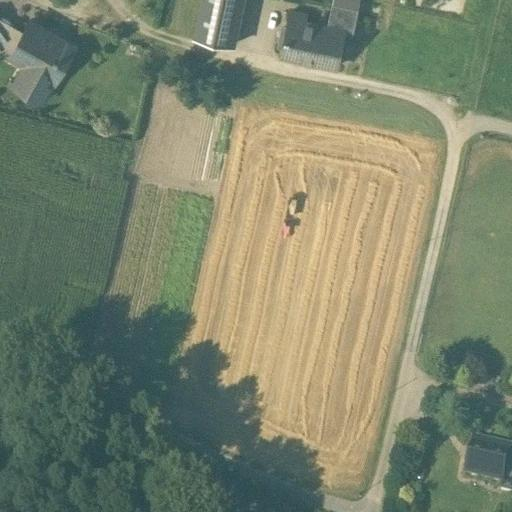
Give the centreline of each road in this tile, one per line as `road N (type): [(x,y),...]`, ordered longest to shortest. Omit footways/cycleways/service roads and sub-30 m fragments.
road 1 (unclassified): [(370,511),(457,140)]
road 2 (unclassified): [(0,388),(89,401),(344,511)]
road 3 (unknown): [(130,21),(21,28),(0,21)]
